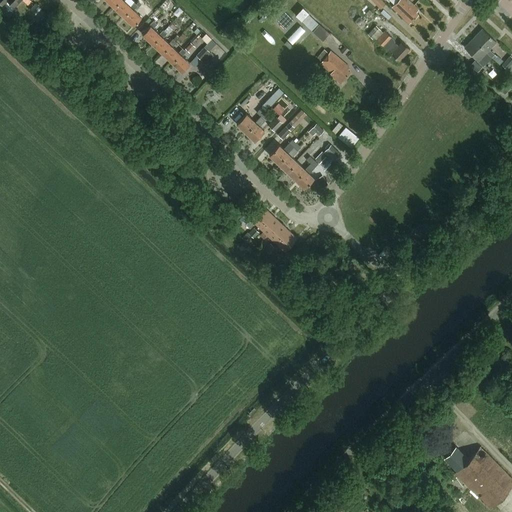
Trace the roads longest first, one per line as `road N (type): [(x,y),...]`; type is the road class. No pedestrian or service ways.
road 1 (unclassified): [(327,217),(296,219),(69,0)]
road 2 (unclassified): [(181,511),(401,287)]
road 3 (tertiary): [(309,511),(511,305)]
road 4 (residential): [(327,217),(468,0)]
road 5 (unclassified): [(401,287),(511,181)]
